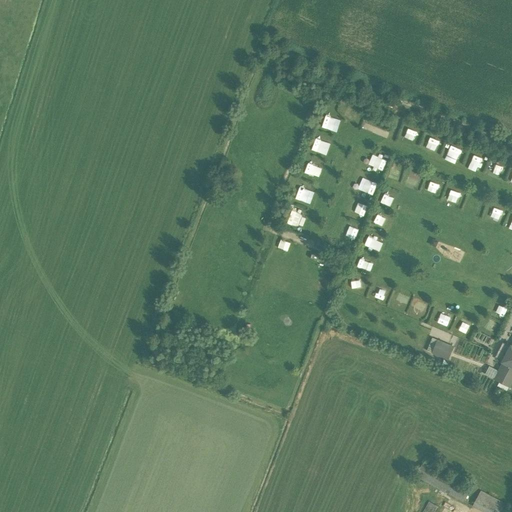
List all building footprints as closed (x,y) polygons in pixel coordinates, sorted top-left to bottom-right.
[(318,120),(325,122),(328,113),(320,110),(318,120)] [(405,124),(402,133),(410,135),(413,127),(405,124)] [(423,142),(432,144),(434,134),(425,132),(423,142)] [(313,135),(310,143),(320,146),(322,138),(313,135)] [(445,151),(455,153),(457,143),(447,141),(445,151)] [(470,149),(466,158),(477,162),(480,153),(470,149)] [(369,163),(379,167),(383,156),(373,152),(369,163)] [(488,169),(496,172),(501,161),(492,158),(488,169)] [(305,159),(302,168),(310,171),(313,162),(305,159)] [(423,185),(432,189),(436,180),(427,176),(423,185)] [(364,193),(369,184),(362,181),(358,190),(364,193)] [(445,194),(455,198),(458,188),(448,185),(445,194)] [(386,202),(389,192),(380,189),(377,200),(386,202)] [(353,201),(351,211),(361,213),(363,203),(353,201)] [(486,213),(494,217),(499,206),(491,202),(486,213)] [(373,212),(370,219),(379,222),(381,214),(373,212)] [(342,220),(337,231),(350,236),(355,225),(342,220)] [(371,245),(374,235),(365,233),(362,242),(371,245)] [(353,260),(359,267),(367,261),(361,254),(353,260)] [(372,293),(380,295),(382,285),(374,284),(372,293)] [(392,295),(390,302),(400,306),(403,299),(392,295)] [(437,309),(433,319),(443,323),(447,313),(437,309)] [(457,316),(453,326),(462,330),(466,320),(457,316)] [(453,346),(437,340),(432,353),(447,359),(453,346)] [(489,366),(485,374),(499,381),(510,387),(511,382),(511,343),(511,345),(510,345),(501,362),(502,363),(498,370),(489,366)] [(415,476),(464,502),(471,488),(423,462),(415,476)] [(472,506),(484,511),(502,511),(507,504),(481,491),(472,506)] [(434,511),(438,506),(429,501),(422,511),(434,511)]
